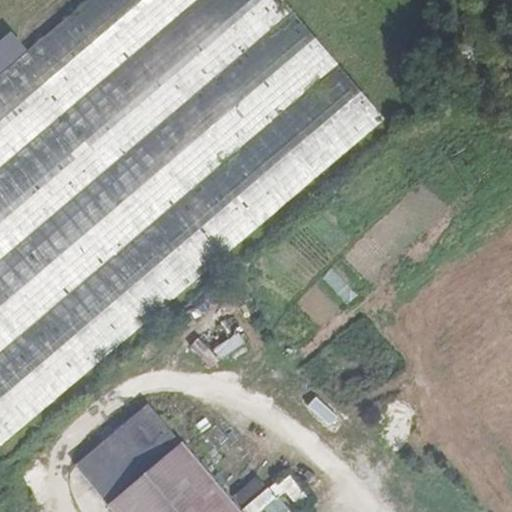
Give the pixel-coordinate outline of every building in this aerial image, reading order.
[(0,445),(384,120),(282,0),(88,0),(26,53),(0,75),(0,445)] [(0,33),(0,75),(26,53),(6,29),(0,33)] [(448,67),(467,55),(461,48),(443,61),(448,67)] [(466,92),(485,79),(479,71),(460,85),(466,92)] [(235,333),(211,347),(218,359),(242,344),(235,333)] [(73,467),(111,511),(239,511),(148,404),(73,467)] [(242,506),(264,486),(254,475),(233,495),(242,506)]
